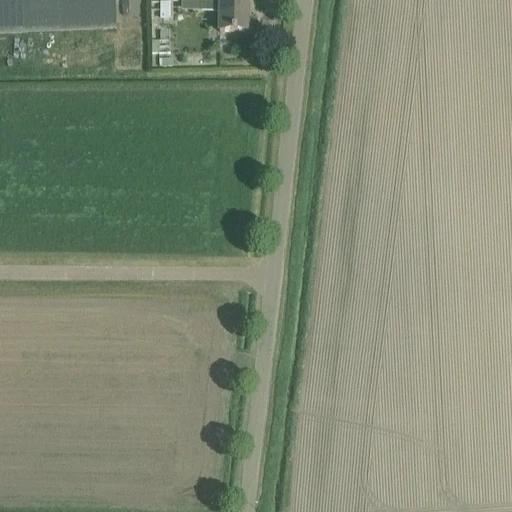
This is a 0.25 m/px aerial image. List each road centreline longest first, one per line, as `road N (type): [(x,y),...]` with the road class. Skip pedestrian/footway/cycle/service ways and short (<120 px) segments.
road 1 (unclassified): [(313,0),(251,511)]
road 2 (unknown): [(280,281),(0,277)]
